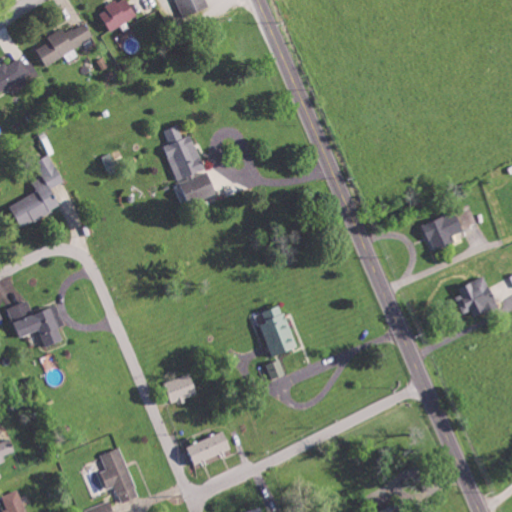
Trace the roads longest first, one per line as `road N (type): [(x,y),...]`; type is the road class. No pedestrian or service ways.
road 1 (residential): [(197,511),(88,266),(59,251),(0,277),(197,511),(207,491),(424,385)]
road 2 (primary): [(480,511),(255,0)]
